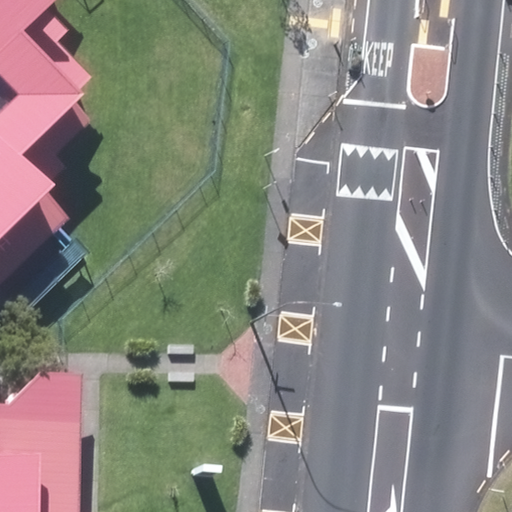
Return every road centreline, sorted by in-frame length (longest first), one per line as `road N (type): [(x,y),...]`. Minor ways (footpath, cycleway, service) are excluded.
road 1 (secondary): [(494,0),(418,349)]
road 2 (secondary): [(418,349),(380,0)]
road 3 (secondary): [(402,511),(418,349)]
